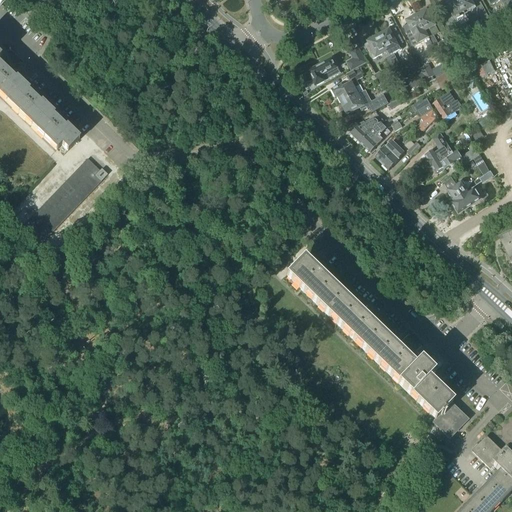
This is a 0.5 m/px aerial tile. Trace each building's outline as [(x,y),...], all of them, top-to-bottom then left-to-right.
[(443,21),(444,24),(450,34),(459,29),(459,28),(460,28),(458,25),(456,21),(465,16),(456,0),(449,0),(445,3),(448,9),(451,16),(443,21)] [(456,0),(465,16),(469,23),(480,17),(481,17),(486,14),(482,6),(481,4),(473,8),(469,0),(456,0)] [(505,12),(508,17),(511,25),(511,15),(510,12),(511,12),(504,0),(486,0),(490,7),(500,2),(504,9),(505,12)] [(420,16),(417,17),(433,47),(437,45),(435,41),(433,38),(439,35),(439,36),(444,33),(445,33),(440,22),(434,25),(430,18),(427,12),(426,13),(424,12),(421,14),(420,16)] [(481,17),(480,17),(483,22),(489,19),(486,14),(481,17)] [(411,32),(406,35),(412,45),(413,48),(424,42),(426,45),(428,49),(433,47),(417,17),(414,19),(412,19),(408,21),(408,22),(407,23),(411,32)] [(382,36),(379,38),(387,53),(390,57),(394,55),(394,56),(402,52),(399,47),(397,48),(389,32),(388,33),(386,32),(383,34),(382,36)] [(368,45),(365,46),(370,56),(373,61),(387,53),(379,38),(375,40),(373,39),(369,41),(369,43),(368,44),(368,45)] [(351,72),(366,64),(358,49),(349,53),(353,60),(346,64),(351,72)] [(394,55),(390,57),(394,66),(398,64),(394,56),(394,55)] [(390,57),(385,60),(389,68),(394,66),(390,57)] [(0,98),(56,153),(61,147),(67,153),(77,143),(0,67),(0,60),(1,59),(0,58),(0,98)] [(324,83),(321,78),(337,69),(332,61),(308,74),(309,75),(305,77),(309,83),(312,82),(315,88),(324,83)] [(420,70),(426,82),(435,77),(428,66),(420,70)] [(337,88),(331,91),(334,98),(335,99),(337,98),(341,105),(357,97),(360,96),(356,88),(359,87),(357,83),(364,79),(359,70),(346,76),(351,86),(343,90),(339,92),(337,88)] [(384,77),(381,72),(374,76),(377,81),(384,77)] [(435,80),(442,92),(456,85),(449,72),(435,80)] [(426,82),(422,75),(408,83),(412,90),(426,82)] [(357,97),(341,105),(342,107),(341,108),(343,112),(345,111),(347,117),(360,110),(362,113),(369,109),(367,106),(372,103),(366,92),(360,96),(357,97)] [(460,110),(449,94),(433,105),(443,121),(442,122),(444,125),(457,116),(455,114),(460,110)] [(372,103),(367,106),(369,109),(372,114),(388,105),(384,97),(372,103)] [(423,101),(412,107),(416,113),(417,113),(424,108),(429,105),(426,101),(423,102),(423,101)] [(417,113),(421,119),(432,112),(433,111),(434,111),(430,105),(429,105),(424,108),(417,113)] [(422,133),(436,120),(438,118),(433,111),(432,112),(421,119),(423,122),(423,123),(419,129),(422,133)] [(489,116),(478,123),(482,128),(493,122),(489,116)] [(358,126),(349,135),(359,145),(375,129),(381,126),(380,125),(383,124),(377,118),(363,125),(363,124),(359,126),(360,126),(358,127),(358,126)] [(399,125),(392,129),(395,133),(402,129),(399,125)] [(375,129),(359,145),(364,150),(377,137),(379,138),(386,131),(381,126),(375,129)] [(377,137),(364,150),(369,155),(387,137),(389,134),(386,131),(379,138),(377,137)] [(477,142),(484,138),(479,131),(472,136),(477,142)] [(430,170),(430,169),(431,168),(440,163),(441,165),(441,164),(453,157),(452,155),(452,154),(439,134),(432,140),(438,149),(434,151),(434,152),(423,158),(426,162),(425,163),(425,166),(426,169),(430,170)] [(393,155),(397,150),(390,143),(374,160),(381,166),(393,155)] [(412,157),(421,147),(416,143),(415,144),(408,153),(412,157)] [(393,155),(381,166),(388,173),(404,156),(397,150),(393,155)] [(453,157),(441,164),(445,171),(456,164),(459,170),(465,166),(479,157),(474,150),(460,159),(456,152),(452,154),(452,155),(453,157)] [(91,175),(96,171),(86,162),(82,166),(91,175)] [(431,168),(430,169),(431,169),(436,176),(444,171),(445,171),(441,164),(441,165),(440,163),(431,168)] [(477,168),(483,178),(489,174),(483,165),(477,168)] [(87,180),(91,175),(82,166),(78,171),(87,180)] [(83,184),(87,180),(78,171),(73,175),(83,184)] [(94,178),(100,184),(107,177),(101,172),(99,174),(94,178)] [(78,189),(83,184),(73,175),(69,180),(78,189)] [(100,184),(94,178),(91,175),(87,180),(96,189),(100,184)] [(74,193),(78,189),(69,180),(65,184),(74,193)] [(92,193),(96,189),(87,180),(83,184),(92,193)] [(461,183),(447,193),(453,203),(467,193),(461,183)] [(69,198),(74,193),(65,184),(60,189),(69,198)] [(87,197),(92,193),(83,184),(78,189),(87,197)] [(65,202),(69,198),(60,189),(56,193),(65,202)] [(83,202),(87,197),(78,189),(74,193),(83,202)] [(467,193),(453,203),(454,204),(454,205),(456,208),(457,208),(461,214),(463,212),(463,213),(468,210),(468,209),(480,201),(473,190),(467,193)] [(61,207),(65,202),(56,193),(52,198),(61,207)] [(79,207),(83,202),(74,193),(69,198),(79,207)] [(57,211),(61,207),(52,198),(47,202),(57,211)] [(74,211),(79,207),(69,198),(65,202),(74,211)] [(52,216),(57,211),(47,202),(43,207),(52,216)] [(70,215),(74,211),(65,202),(61,207),(70,215)] [(48,220),(52,216),(43,207),(39,211),(48,220)] [(66,220),(70,215),(61,207),(57,211),(66,220)] [(44,225),(48,220),(39,211),(35,216),(44,225)] [(61,224),(66,220),(57,211),(52,216),(61,224)] [(39,229),(44,225),(35,216),(30,221),(39,229)] [(57,229),(61,224),(52,216),(48,220),(57,229)] [(53,233),(57,229),(48,220),(44,225),(53,233)] [(35,234),(39,229),(30,221),(25,225),(35,234)] [(30,239),(35,234),(25,225),(21,230),(30,239)] [(48,238),(53,233),(44,225),(39,229),(48,238)] [(44,243),(48,238),(39,229),(35,234),(44,243)] [(40,247),(44,243),(35,234),(30,239),(40,247)] [(511,237),(501,243),(511,263),(511,262),(511,237)] [(415,368),(303,260),(286,278),(435,421),(432,424),(449,441),(467,422),(451,405),(452,404),(428,380),(438,370),(434,366),(431,369),(421,359),(422,359),(416,353),(421,348),(408,335),(398,346),(417,365),(415,368)] [(492,511),(511,492),(511,455),(509,459),(503,452),(501,454),(485,439),(471,453),(488,470),(492,467),(498,473),(460,511),(492,511)]
